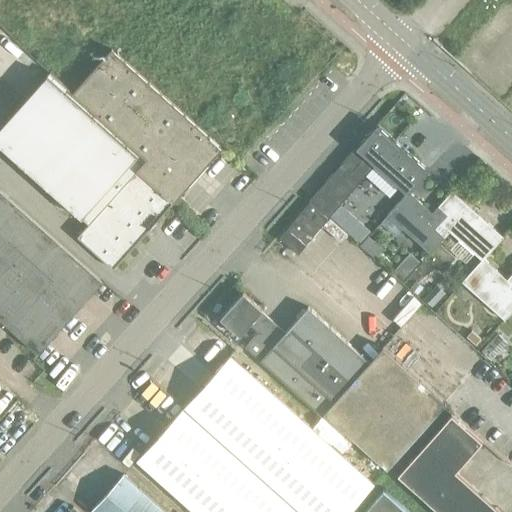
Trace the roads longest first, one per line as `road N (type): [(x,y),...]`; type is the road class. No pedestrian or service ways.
road 1 (residential): [(0,487),(389,60),(397,30)]
road 2 (residential): [(511,133),(397,30)]
